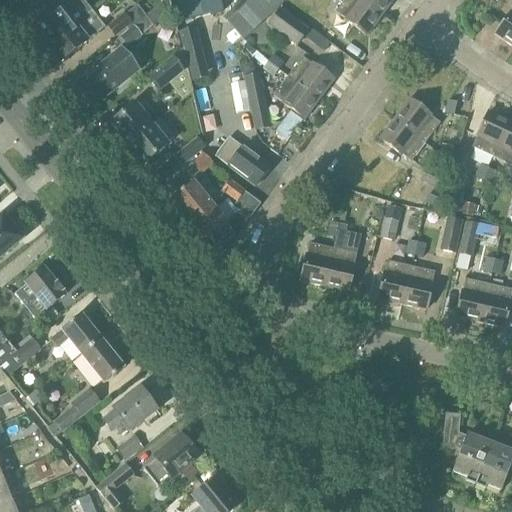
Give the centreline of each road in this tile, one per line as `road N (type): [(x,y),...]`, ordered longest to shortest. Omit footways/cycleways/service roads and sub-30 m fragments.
road 1 (residential): [(511,373),(299,323),(263,286),(267,231),(419,26)]
road 2 (tertiary): [(368,511),(279,440),(0,96)]
